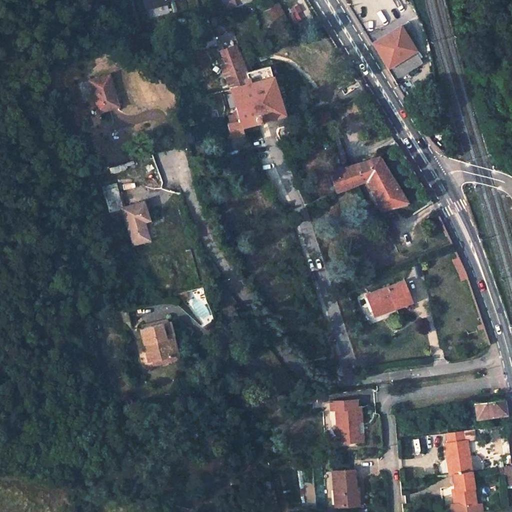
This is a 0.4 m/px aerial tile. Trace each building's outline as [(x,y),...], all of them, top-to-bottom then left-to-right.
[(181,0),(139,0),(142,12),(154,9),(153,5),(163,4),(181,0)] [(234,1),(221,4),(223,10),(236,6),(234,1)] [(402,31),(418,56),(420,52),(410,25),(402,31)] [(418,56),(402,31),(375,48),(397,83),(424,66),(418,56)] [(246,72),(238,52),(219,60),(230,89),(236,110),(233,111),(234,114),(228,116),(230,122),(228,123),(231,137),(243,134),(241,128),(284,115),(268,65),(246,72)] [(118,106),(108,73),(89,80),(98,112),(118,106)] [(314,116),(317,127),(332,121),(328,111),(314,116)] [(288,124),(278,127),(276,133),(281,142),(286,135),(288,133),(288,124)] [(406,201),(378,156),(329,172),(336,192),(366,180),(379,209),(406,201)] [(123,208),(118,193),(104,197),(109,212),(122,208),(133,244),(149,239),(144,225),(142,226),(140,222),(149,220),(143,202),(123,208)] [(466,273),(459,257),(453,260),(460,274),(466,273)] [(384,291),(403,283),(402,280),(382,288),(384,291)] [(382,288),(366,294),(373,312),(389,306),(390,309),(410,301),(403,283),(384,291),(382,288)] [(389,306),(373,312),(374,315),(390,309),(389,306)] [(172,337),(168,321),(139,329),(147,362),(150,362),(170,356),(165,339),(172,337)] [(150,362),(152,366),(178,359),(172,337),(165,339),(170,356),(150,362)] [(503,398),(475,402),(477,417),(505,413),(504,407),(503,398)] [(354,400),(329,402),(330,410),(335,409),(338,441),(354,440),(353,434),(357,434),(355,408),(354,400)] [(354,440),(363,439),(360,407),(355,408),(357,434),(353,434),(354,440)] [(470,469),(466,438),(462,439),(460,429),(444,431),(446,442),(443,442),(446,458),(449,457),(452,472),(470,469)] [(472,469),(490,467),(489,456),(470,459),(472,469)] [(352,469),(331,471),(334,506),(354,505),(352,488),(354,488),(352,469)] [(455,489),(457,506),(475,504),(470,469),(452,472),(455,489)]
